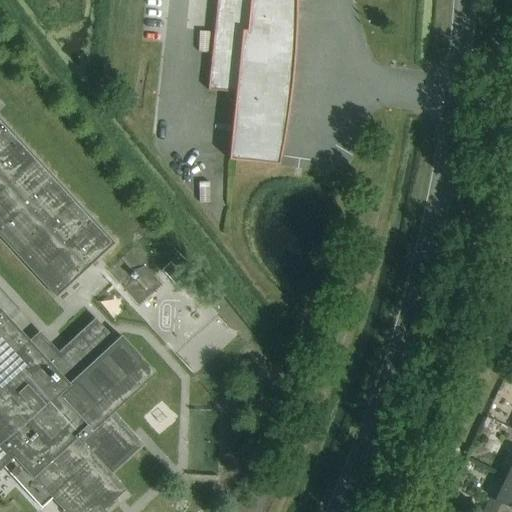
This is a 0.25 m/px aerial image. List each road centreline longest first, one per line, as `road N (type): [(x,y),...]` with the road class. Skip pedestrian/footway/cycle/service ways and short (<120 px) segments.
road 1 (secondary): [(336,511),(397,353),(430,228),(455,99),(463,0)]
road 2 (unclassified): [(381,511),(430,389),(480,201),(505,0)]
